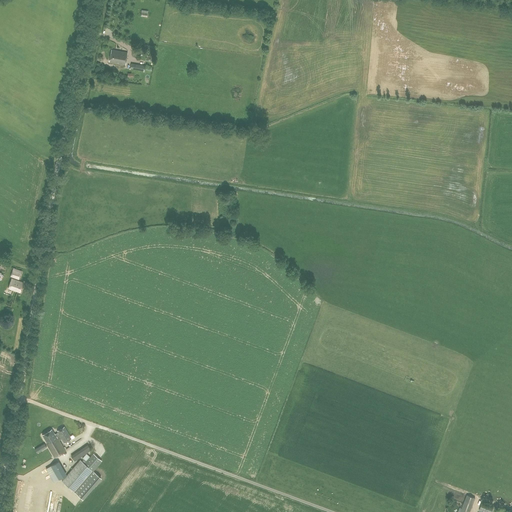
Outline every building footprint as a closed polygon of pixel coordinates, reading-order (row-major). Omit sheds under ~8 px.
[(127,53),(111,50),(109,62),(125,64),(127,53)] [(144,55),(146,55),(145,60),(151,61),(153,52),(145,51),(144,55)] [(10,276),(18,279),(21,271),(13,268),(10,276)] [(8,288),(20,292),(24,282),(11,278),(8,288)] [(64,442),(71,438),(64,426),(57,430),(58,432),(55,434),(52,429),(42,434),(47,442),(46,443),(54,457),(65,451),(58,439),(61,437),(64,442)] [(75,461),(91,450),(88,444),(71,456),(75,461)] [(25,472),(29,451),(21,450),(18,471),(25,472)] [(61,481),(81,499),(100,478),(93,471),(102,461),(93,454),(85,464),(80,460),(61,481)] [(57,462),(53,464),(50,466),(58,479),(65,476),(57,462)] [(53,511),(60,511),(64,489),(58,488),(53,511)] [(470,511),(473,504),(475,498),(467,495),(464,500),(465,501),(460,511),(470,511)] [(37,511),(40,502),(35,501),(32,511),(37,511)] [(483,511),(491,511),(493,506),(482,502),(479,510),(483,511)]
